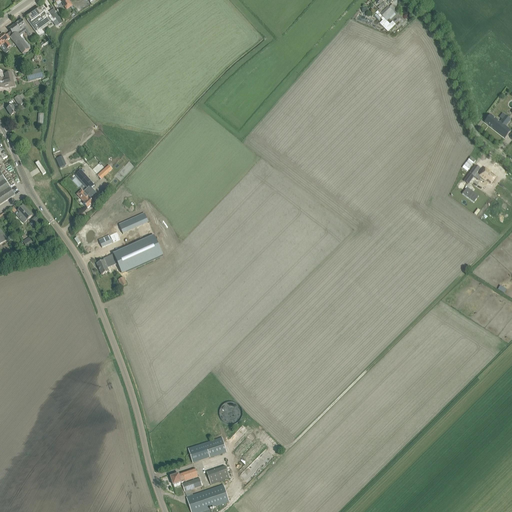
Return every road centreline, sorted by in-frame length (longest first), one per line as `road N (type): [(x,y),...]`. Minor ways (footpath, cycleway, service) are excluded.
road 1 (tertiary): [(166,511),(87,277),(32,194),(0,125)]
road 2 (unclassified): [(511,162),(469,124),(447,43),(416,0)]
